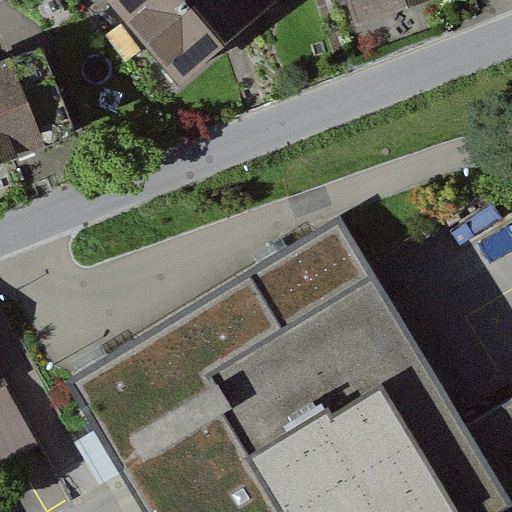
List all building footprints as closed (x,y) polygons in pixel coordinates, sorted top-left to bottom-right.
[(123,0),(119,4),(177,80),(268,1),(266,0),(123,0)] [(359,0),(363,11),(396,0),(359,0)] [(41,52),(0,67),(0,161),(73,133),(41,52)] [(511,511),(511,397),(467,425),(340,216),(65,382),(144,511),(511,511)] [(0,386),(0,459),(37,444),(6,385),(0,386)]
